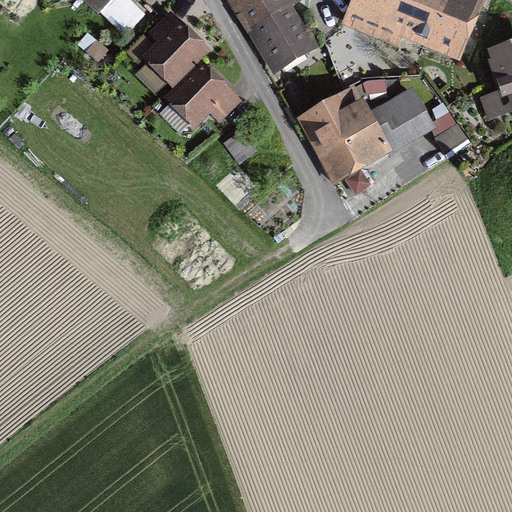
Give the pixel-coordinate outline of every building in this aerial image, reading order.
[(80,0),(79,2),(95,16),(100,11),(126,34),(140,17),(119,0),(80,0)] [(293,0),(232,0),(268,63),(305,43),(283,6),(294,0),(293,0)] [(473,0),(354,0),(347,17),(387,35),(390,27),(450,53),(473,0)] [(179,32),(166,18),(150,33),(160,44),(148,55),(171,80),(206,47),(185,26),(179,32)] [(511,44),(486,54),(500,92),(481,99),(488,118),(511,109),(511,44)] [(209,71),(175,103),(194,122),(210,107),(221,118),(238,101),(209,71)] [(343,98),(299,122),(334,183),(343,177),(352,192),(366,185),(357,168),(427,129),(407,94),(357,122),(343,98)] [(242,133),(226,144),(239,162),(256,150),(242,133)]
